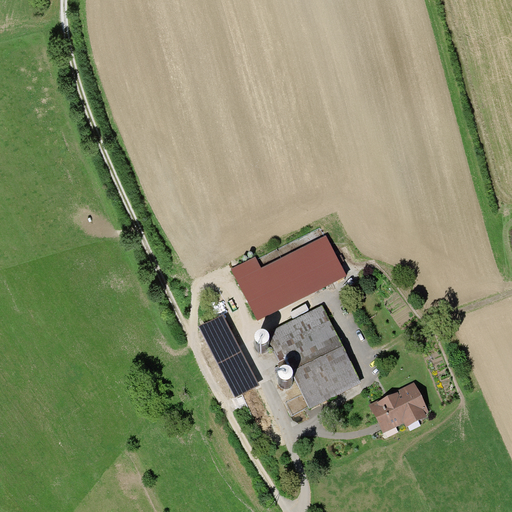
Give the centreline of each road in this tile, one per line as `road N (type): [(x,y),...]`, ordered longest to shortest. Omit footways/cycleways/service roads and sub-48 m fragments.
road 1 (track): [(285,511),(237,437),(100,151),(64,40),(61,0)]
road 2 (track): [(195,351),(192,292),(214,282),(238,305),(262,381)]
